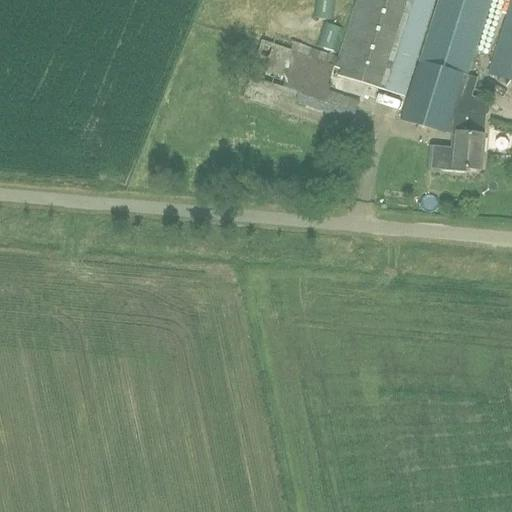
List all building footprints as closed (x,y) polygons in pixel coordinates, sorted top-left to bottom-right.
[(335,0),(315,0),(313,19),(333,21),(335,0)] [(434,0),(362,0),(356,21),(344,60),(341,69),(338,76),(384,91),(385,91),(404,97),(434,0)] [(401,119),(444,133),(462,74),(467,76),(491,0),(439,0),(420,61),(419,60),(401,119)] [(511,81),(511,0),(489,74),(511,81)] [(343,30),(324,23),(316,46),(335,53),(343,30)] [(334,67),(272,45),(262,42),(249,77),(298,94),(296,101),(353,121),(359,102),(325,90),(334,67)] [(484,135),(485,117),(472,116),(472,115),(456,113),(458,105),(468,108),(477,79),(467,76),(462,74),(444,133),(452,135),(453,134),(457,135),(456,150),(443,149),(441,172),(466,174),(467,170),(481,171),(484,135)]
